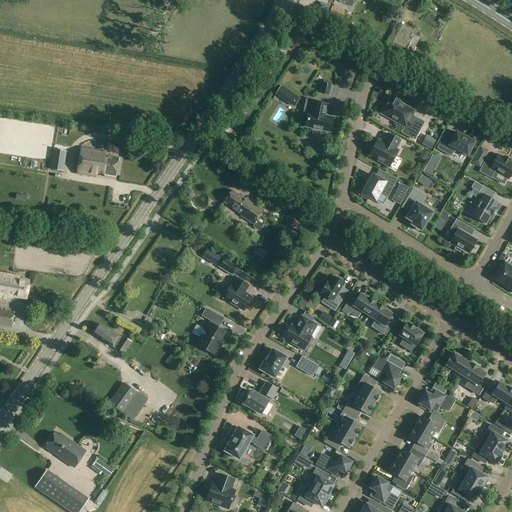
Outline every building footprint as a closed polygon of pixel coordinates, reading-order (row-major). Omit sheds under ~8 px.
[(346,22),(349,15),(332,7),(329,14),(346,22)] [(392,47),(404,53),(406,49),(412,53),(419,39),(413,36),(415,31),(412,30),(402,25),(392,47)] [(379,57),(384,60),(388,52),(383,49),(379,57)] [(323,81),(321,92),(329,94),(331,83),(323,81)] [(282,86),(277,94),(281,97),(286,89),(282,86)] [(414,140),(424,122),(412,116),(414,111),(399,103),(400,101),(390,96),(381,113),(405,127),(402,133),(414,140)] [(307,100),(304,113),(307,114),(304,127),(313,129),(312,131),(320,133),(321,130),(330,132),(333,118),(325,116),(327,104),(314,102),(307,100)] [(284,138),(283,145),(297,147),(298,138),(293,138),(294,131),(290,131),(289,138),(284,138)] [(474,142),(456,132),(452,138),(445,134),(438,148),(451,155),(454,149),(460,152),(459,153),(465,157),(466,155),(467,156),(474,142)] [(396,149),(400,140),(388,134),(383,142),(378,139),(369,156),(389,167),(398,150),(396,149)] [(426,135),(422,143),(430,148),(435,140),(426,135)] [(403,147),(414,154),(417,149),(406,143),(403,147)] [(115,178),(118,158),(107,156),(108,153),(81,148),(77,174),(96,177),(97,175),(115,178)] [(63,172),(66,151),(53,149),(50,170),(63,172)] [(423,150),(419,156),(425,160),(429,153),(423,150)] [(34,155),(34,171),(44,171),(44,155),(34,155)] [(487,158),(479,172),(491,178),(491,177),(504,185),(507,178),(508,179),(511,172),(511,163),(510,162),(511,160),(505,157),(504,159),(497,155),(494,161),(487,158)] [(26,173),(28,162),(4,159),(3,170),(26,173)] [(412,162),(408,167),(417,173),(421,167),(412,162)] [(364,186),(359,195),(368,200),(369,198),(383,205),(397,180),(382,172),(379,178),(372,175),(366,187),(364,186)] [(400,182),(391,199),(399,204),(408,187),(400,182)] [(474,182),(471,188),(479,192),(482,187),(474,182)] [(491,216),(496,208),(495,207),(498,203),(491,199),(495,193),(482,186),(482,187),(479,192),(483,195),(471,216),(485,224),(490,216),(491,216)] [(256,187),(253,192),(263,198),(266,193),(256,187)] [(430,220),(433,214),(432,213),(420,205),(426,197),(414,189),(404,204),(412,209),(406,218),(413,222),(412,225),(413,226),(412,227),(418,231),(419,229),(421,230),(428,219),(430,220)] [(244,199),(231,190),(223,202),(241,214),(240,216),(254,225),(264,210),(245,198),(244,199)] [(240,235),(248,223),(244,220),(242,224),(210,203),(205,211),(240,235)] [(296,231),(309,211),(297,203),(284,222),(296,231)] [(443,213),(439,219),(446,223),(449,216),(447,215),(448,214),(444,211),(443,213)] [(468,254),(476,240),(463,232),(467,226),(456,220),(450,230),(455,233),(450,243),(456,246),(454,249),(460,252),(461,249),(468,254)] [(281,232),(281,221),(268,222),(269,232),(281,232)] [(289,242),(277,253),(283,260),(295,249),(289,242)] [(216,254),(211,262),(216,265),(221,257),(216,254)] [(505,287),(511,275),(511,266),(510,265),(511,261),(511,259),(503,254),(495,266),(501,270),(495,280),(505,287)] [(232,274),(236,267),(224,259),(219,267),(232,274)] [(27,299),(30,282),(19,280),(19,277),(0,274),(0,297),(7,299),(8,296),(27,299)] [(343,281),(336,277),(335,279),(333,277),(329,284),(327,283),(320,293),(326,297),(322,303),(335,311),(343,299),(336,295),(343,284),(341,282),(343,281)] [(249,285),(237,278),(233,285),(231,284),(223,297),(244,311),(252,297),(244,292),(249,285)] [(368,299),(360,294),(355,302),(350,299),(342,311),(348,314),(349,312),(357,318),(361,311),(369,316),(376,304),(375,304),(375,303),(368,299)] [(127,317),(133,307),(127,303),(120,312),(127,317)] [(376,304),(369,316),(376,320),(372,327),(385,335),(392,325),(387,322),(391,314),(384,310),(384,309),(377,304),(377,305),(376,304)] [(227,332),(218,328),(224,318),(206,308),(202,316),(211,320),(205,330),(204,330),(200,337),(201,337),(197,345),(215,354),(219,347),(220,347),(224,341),(223,340),(227,332)] [(0,325),(12,327),(14,312),(0,310),(0,325)] [(321,315),(319,319),(327,325),(332,318),(328,315),(326,318),(321,315)] [(307,335),(314,324),(301,316),(295,327),(291,325),(284,338),(304,350),(311,337),(307,335)] [(336,329),(340,323),(334,319),(330,326),(336,329)] [(121,338),(117,336),(99,324),(93,334),(112,346),(123,354),(131,342),(122,336),(121,338)] [(399,344),(406,349),(411,352),(415,345),(416,346),(420,339),(419,338),(422,334),(415,329),(415,328),(408,324),(407,325),(406,324),(399,335),(403,338),(399,344)] [(174,338),(185,343),(189,333),(179,328),(174,338)] [(385,345),(393,356),(400,351),(391,340),(385,345)] [(388,350),(383,347),(380,353),(385,355),(388,350)] [(274,377),(286,357),(273,349),(266,362),(264,361),(260,369),(274,377)] [(345,370),(355,354),(348,350),(339,366),(345,370)] [(173,370),(182,358),(173,352),(165,364),(173,370)] [(462,375),(469,364),(453,354),(451,358),(450,358),(446,365),(443,369),(448,372),(451,368),(462,375)] [(322,371),(329,375),(338,359),(331,355),(322,371)] [(312,376),(318,365),(302,356),(296,367),(312,376)] [(390,356),(387,362),(398,368),(401,370),(404,364),(390,356)] [(398,368),(387,362),(379,357),(373,367),(382,373),(378,379),(384,382),(394,389),(400,378),(394,375),(398,368)] [(280,371),(295,382),(302,372),(287,362),(280,371)] [(469,364),(462,375),(469,380),(465,386),(478,395),(485,385),(480,381),(485,374),(477,369),(477,368),(470,364),(470,365),(469,364)] [(358,395),(374,404),(375,402),(377,402),(380,396),(379,395),(380,393),(371,388),(375,382),(364,375),(358,387),(362,389),(358,395)] [(271,399),(277,388),(266,382),(259,395),(250,391),(243,404),(261,414),(270,398),(271,399)] [(435,390),(443,394),(447,388),(436,382),(432,388),(435,390)] [(132,421),(147,401),(123,383),(108,404),(132,421)] [(508,404),(511,397),(511,390),(507,387),(507,388),(499,383),(494,391),(489,387),(483,398),(493,404),(497,398),(508,404)] [(443,394),(435,390),(431,396),(425,393),(419,403),(430,409),(436,412),(439,406),(448,411),(454,401),(443,394)] [(367,414),(374,404),(358,395),(355,400),(351,398),(344,409),(355,415),(359,409),(367,414)] [(246,426),(255,414),(229,396),(224,403),(230,408),(227,412),(246,426)] [(339,428),(354,437),(360,426),(352,421),(355,415),(344,409),(338,420),(342,422),(339,428)] [(456,414),(451,419),(457,424),(462,419),(456,414)] [(415,428),(431,436),(434,431),(438,433),(444,422),(434,416),(430,422),(421,417),(420,419),(418,418),(415,425),(416,425),(415,428)] [(511,434),(511,426),(505,423),(502,428),(511,434)] [(263,429),(272,433),(275,428),(266,424),(263,429)] [(481,440),(502,452),(503,450),(505,451),(508,445),(507,444),(508,442),(499,436),(502,431),(491,425),(481,440)] [(257,440),(252,437),(253,436),(238,427),(225,451),(239,459),(250,441),(255,444),(254,445),(265,451),(273,437),(262,431),(257,440)] [(300,427),(294,436),(301,440),(307,431),(300,427)] [(353,439),(354,437),(339,428),(335,434),(331,432),(325,443),(336,449),(339,443),(348,448),(349,445),(351,446),(355,440),(353,439)] [(427,442),(431,436),(415,428),(409,438),(418,443),(414,450),(425,456),(431,445),(427,442)] [(60,436),(55,433),(46,445),(47,446),(45,448),(75,469),(87,451),(61,434),(60,436)] [(501,454),(502,452),(481,440),(472,456),(483,463),(486,458),(496,463),(497,460),(499,461),(502,455),(501,454)] [(396,461),(411,470),(414,464),(419,467),(425,456),(414,450),(411,456),(402,450),(396,461)] [(340,457),(334,454),(331,460),(322,454),(316,465),(335,476),(339,470),(345,473),(351,462),(340,456),(340,457)] [(298,455),(295,461),(301,465),(305,459),(298,455)] [(461,476),(481,488),(482,487),(484,487),(487,481),(486,480),(487,478),(478,472),(481,467),(468,459),(465,465),(467,466),(461,476)] [(408,476),(411,470),(396,461),(394,463),(393,462),(389,468),(391,469),(389,472),(398,477),(395,483),(405,489),(412,478),(408,476)] [(75,471),(85,477),(90,470),(80,464),(75,471)] [(307,484),(327,496),(329,494),(330,495),(334,489),(332,488),(334,485),(324,480),(327,474),(316,468),(307,484)] [(69,511),(78,511),(88,499),(46,470),(34,487),(69,511)] [(433,482),(439,485),(446,474),(440,470),(433,482)] [(408,491),(415,496),(430,477),(423,471),(408,491)] [(231,489),(234,480),(219,474),(216,483),(212,482),(205,501),(220,506),(219,507),(225,510),(226,509),(228,509),(235,491),(231,489)] [(480,490),(481,488),(461,476),(451,492),(462,499),(465,494),(475,499),(476,496),(478,497),(482,491),(480,490)] [(392,509),(398,498),(389,493),(392,487),(387,484),(387,483),(376,477),(370,488),(376,491),(372,497),(392,509)] [(286,494),(290,487),(283,483),(279,490),(286,494)] [(431,483),(427,490),(433,494),(437,487),(431,483)] [(23,491),(46,511),(61,511),(30,484),(23,491)] [(326,498),(327,496),(307,484),(298,500),(309,506),(312,501),(321,507),(323,504),(324,505),(328,499),(326,498)] [(266,508),(270,497),(261,494),(258,505),(266,508)] [(462,511),(456,508),(459,502),(449,496),(439,511),(462,511)] [(239,508),(249,511),(251,507),(241,503),(239,508)] [(304,511),(305,510),(293,503),(287,511),(304,511)]
